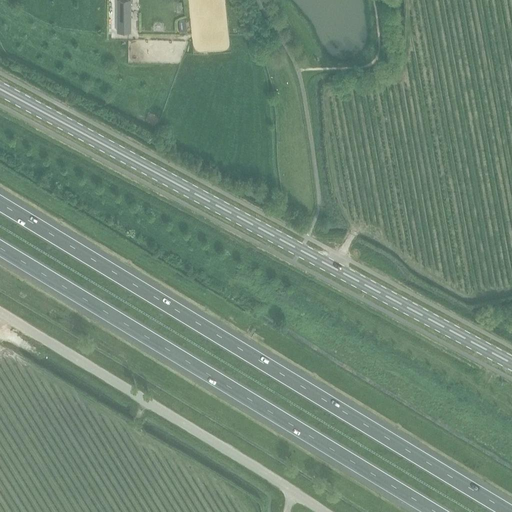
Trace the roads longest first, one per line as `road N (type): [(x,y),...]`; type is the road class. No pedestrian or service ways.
road 1 (motorway): [(511,511),(0,198)]
road 2 (primary): [(511,364),(0,90)]
road 3 (motorway): [(0,244),(442,511)]
road 4 (unclassified): [(322,511),(0,313)]
road 5 (track): [(341,256),(353,230),(334,189),(325,92),(400,74),(405,0)]
